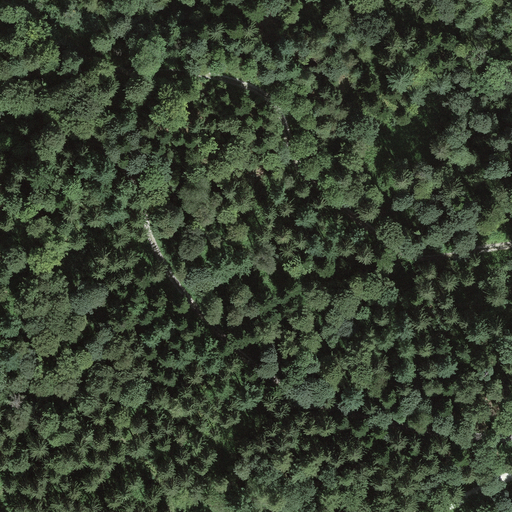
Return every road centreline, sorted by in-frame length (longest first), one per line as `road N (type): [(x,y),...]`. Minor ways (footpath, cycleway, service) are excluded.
road 1 (track): [(511,439),(406,425),(289,392),(240,360),(195,311),(152,249),(135,191),(108,153),(0,105)]
road 2 (track): [(511,245),(410,258),(309,182),(279,115),(259,92),(215,74),(123,73),(96,62),(65,32),(0,1)]
road 3 (track): [(0,392),(101,427),(145,466),(171,511)]
